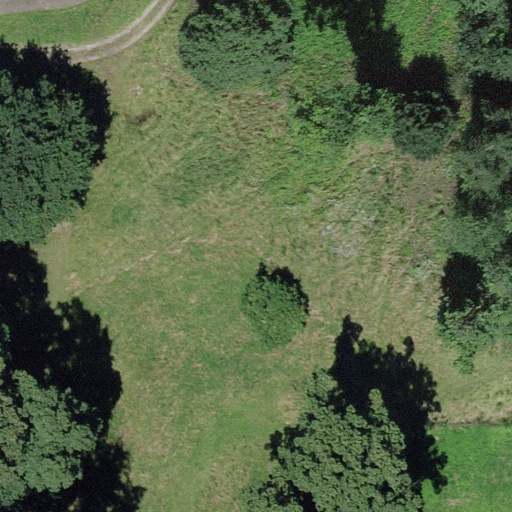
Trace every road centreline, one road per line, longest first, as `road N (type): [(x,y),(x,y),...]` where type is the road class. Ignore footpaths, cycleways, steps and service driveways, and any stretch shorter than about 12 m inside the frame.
road 1 (track): [(74,511),(56,405),(68,194),(132,37)]
road 2 (track): [(284,511),(276,432),(237,422),(176,511)]
road 3 (track): [(160,0),(132,37),(71,55),(0,52)]
